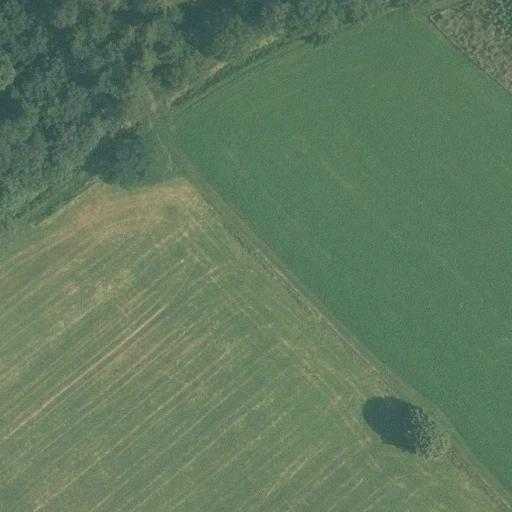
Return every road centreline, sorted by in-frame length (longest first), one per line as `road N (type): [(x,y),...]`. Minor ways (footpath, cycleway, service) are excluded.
road 1 (track): [(145,93),(230,208),(511,511)]
road 2 (track): [(103,0),(145,93),(250,30),(342,0)]
